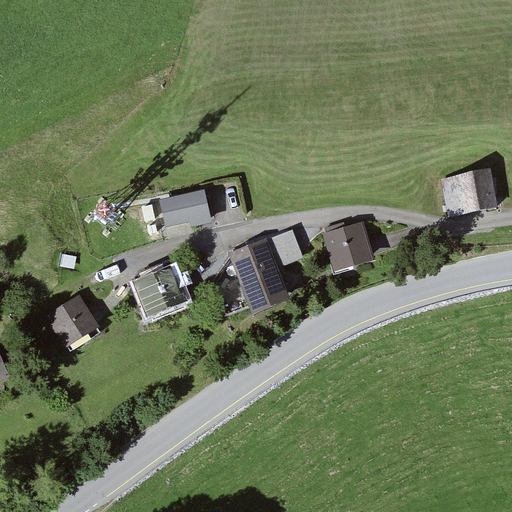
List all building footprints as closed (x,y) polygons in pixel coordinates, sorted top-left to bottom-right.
[(487,174),(439,183),(447,220),(494,210),(487,174)] [(206,195),(160,204),(166,231),(190,226),(192,234),(213,229),(206,195)] [(323,231),(334,269),(367,259),(358,227),(343,231),(341,225),(323,231)] [(293,233),(228,255),(252,325),(292,312),(278,272),(303,264),(293,233)] [(172,271),(135,284),(148,323),(186,310),(172,271)] [(80,299),(44,321),(66,355),(101,333),(80,299)] [(0,391),(10,388),(0,363),(0,391)]
